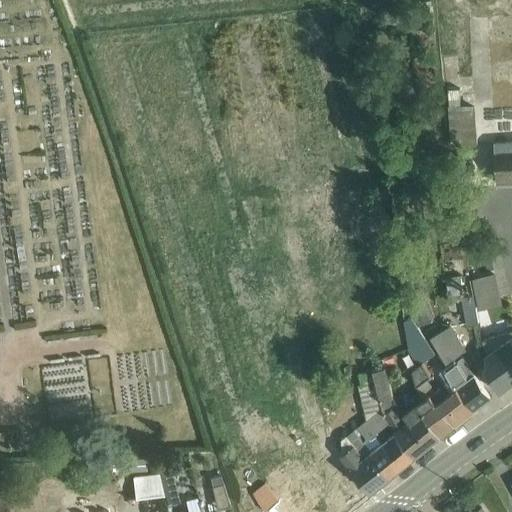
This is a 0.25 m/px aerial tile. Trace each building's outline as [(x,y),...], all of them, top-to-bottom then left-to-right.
[(460,87),(447,88),(451,146),(476,145),(474,105),(462,105),(460,87)] [(511,140),(495,142),(497,186),(511,185),(511,140)] [(348,189),(304,195),(309,239),(313,275),(393,266),(386,204),(351,208),(348,189)] [(282,256),(231,273),(239,298),(248,295),(290,281),(282,256)] [(476,299),(466,301),(470,321),(479,320),(479,322),(490,319),(488,308),(502,305),(496,274),(472,279),(476,299)] [(419,366),(423,363),(436,354),(414,317),(404,323),(410,349),(408,349),(419,366)] [(452,323),(430,336),(446,361),(467,347),(452,323)] [(511,332),(482,341),(487,365),(484,366),(498,393),(511,383),(511,332)] [(38,397),(79,388),(71,353),(30,362),(38,397)] [(467,377),(472,373),(463,358),(458,361),(467,377)] [(285,360),(268,365),(273,382),(290,377),(285,360)] [(458,388),(473,412),(490,400),(472,373),(467,377),(458,361),(446,369),(458,388)] [(417,405),(439,438),(473,412),(458,388),(447,397),(440,390),(438,391),(435,393),(427,380),(430,377),(423,363),(419,366),(411,371),(420,404),(417,405)] [(373,371),(381,409),(414,458),(439,438),(417,405),(416,404),(401,414),(396,407),(386,368),(373,371)] [(381,409),(373,371),(359,374),(361,385),(359,385),(366,421),(381,409)] [(335,390),(315,396),(318,404),(338,398),(335,390)] [(303,403),(240,423),(245,440),(252,438),(254,445),(262,442),(265,450),(275,447),(273,440),(311,428),(303,403)] [(381,409),(366,421),(402,468),(414,458),(381,409)] [(364,443),(390,478),(402,468),(366,421),(358,427),(368,439),(364,443)] [(390,478),(364,443),(363,443),(358,437),(351,442),(347,436),(342,440),(341,455),(370,494),(390,478)] [(133,463),(130,464),(132,474),(147,471),(145,455),(132,457),(133,463)] [(158,473),(164,495),(166,506),(179,503),(172,463),(157,466),(158,473)] [(164,495),(158,473),(132,476),(133,482),(125,483),(129,501),(164,495)] [(220,476),(210,479),(218,510),(230,506),(220,476)] [(271,511),(269,509),(280,500),(265,485),(253,495),(265,511),(271,511)]
